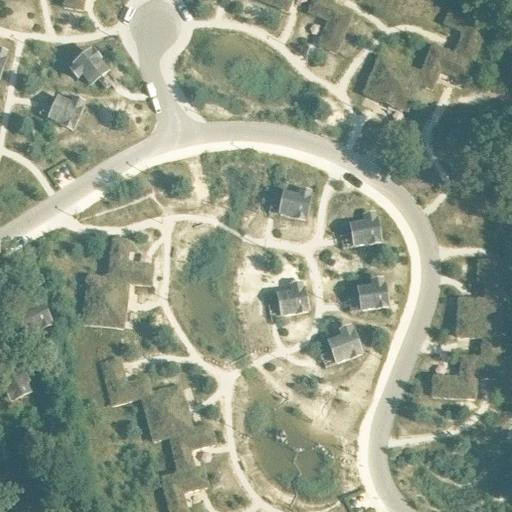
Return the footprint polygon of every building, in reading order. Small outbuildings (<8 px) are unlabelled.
[(65,0),(64,9),(82,12),(84,0),(65,0)] [(272,0),(270,6),(287,13),(292,0),(272,0)] [(315,0),(309,15),(328,23),(319,47),(336,54),(352,15),(332,7),(315,0)] [(450,11),(444,26),(464,34),(454,58),(471,65),(487,26),(450,11)] [(421,77),(418,85),(418,86),(431,91),(432,91),(440,72),(464,82),(471,65),(454,58),(433,49),(421,77)] [(92,55),(70,73),(78,81),(82,77),(90,87),(97,81),(98,82),(108,74),(92,55)] [(379,59),(365,96),(407,113),(418,86),(418,85),(421,77),(379,59)] [(55,109),(49,121),(72,132),(84,106),(74,102),(71,107),(60,102),(56,110),(55,109)] [(283,203),(280,216),(305,222),(310,194),(299,192),(298,198),(286,195),(284,204),(283,203)] [(365,224),(352,226),(353,235),(352,236),(354,249),(379,244),(375,217),(364,219),(365,224)] [(113,243),(109,282),(128,284),(128,285),(150,287),(152,269),(126,266),(129,245),(113,243)] [(479,264),(477,283),(502,284),(511,284),(511,245),(506,245),(505,266),(479,264)] [(89,280),(83,325),(123,330),(128,285),(128,284),(109,282),(89,280)] [(361,300),(360,301),(362,314),(387,310),(382,282),(371,284),(372,290),(360,292),(361,300)] [(459,302),(458,321),(499,323),(502,284),(477,283),(476,303),(459,302)] [(292,294),(279,296),(281,305),(279,305),(282,318),(307,314),(302,286),(290,288),(292,294)] [(30,313),(19,319),(23,327),(21,327),(27,339),(50,329),(38,304),(28,308),(30,313)] [(458,321),(457,339),(483,340),(482,361),(497,362),(499,323),(458,321)] [(342,339),(330,344),(333,352),(332,353),(336,365),(360,356),(350,330),(340,334),(342,339)] [(477,361),(461,360),(460,381),(434,379),(433,398),(474,401),(476,379),(477,361)] [(477,361),(476,379),(501,381),(500,402),(511,403),(511,363),(497,362),(482,361),(477,361)] [(120,362),(102,367),(112,407),(142,399),(151,397),(147,382),(127,388),(120,362)] [(22,374),(2,383),(8,395),(5,396),(10,406),(29,397),(25,389),(28,387),(22,374)] [(151,397),(142,399),(153,443),(170,439),(169,439),(191,433),(180,389),(151,397)] [(191,433),(169,439),(179,477),(194,473),(189,453),(214,445),(210,428),(191,433)] [(29,448),(21,458),(28,464),(27,465),(37,473),(53,454),(32,436),(24,445),(29,448)] [(179,477),(162,481),(169,511),(185,511),(181,495),(207,489),(202,471),(194,473),(179,477)]
